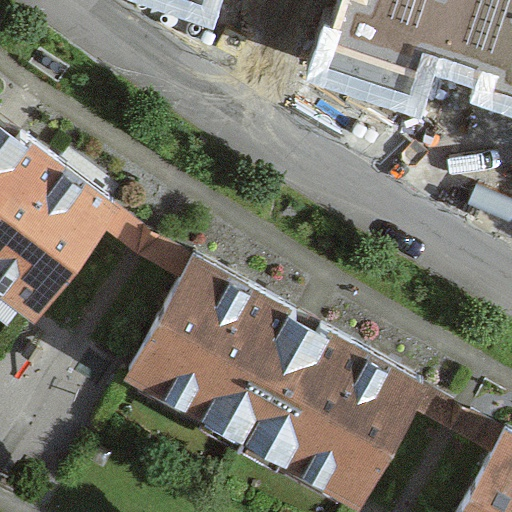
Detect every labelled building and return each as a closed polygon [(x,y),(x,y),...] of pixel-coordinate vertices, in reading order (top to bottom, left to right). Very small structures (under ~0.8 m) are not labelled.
[(138,0),(209,23),(215,0),(138,0)] [(511,0),(345,0),(321,77),(416,108),(428,69),(485,87),(480,103),(511,113),(511,0)] [(0,266),(36,294),(105,204),(0,123),(0,266)] [(350,511),(424,383),(190,250),(116,379),(350,511)] [(511,511),(511,432),(501,426),(451,511),(511,511)]
